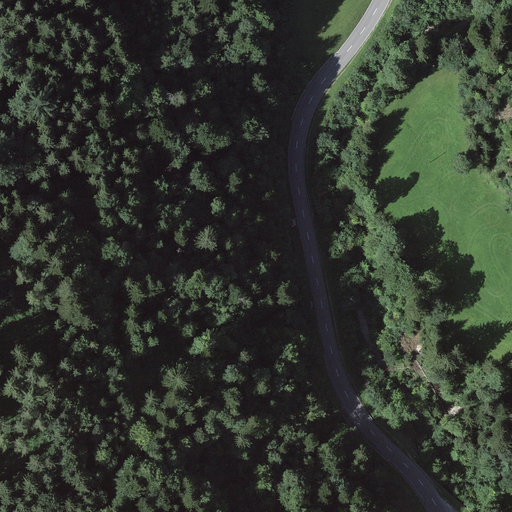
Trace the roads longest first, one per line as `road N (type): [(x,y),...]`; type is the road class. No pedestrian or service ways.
road 1 (tertiary): [(439,511),(344,390),(296,176),(312,97),(381,0)]
road 2 (track): [(0,110),(39,175),(69,191),(87,215),(98,278),(120,313),(125,377),(140,401),(105,511)]
